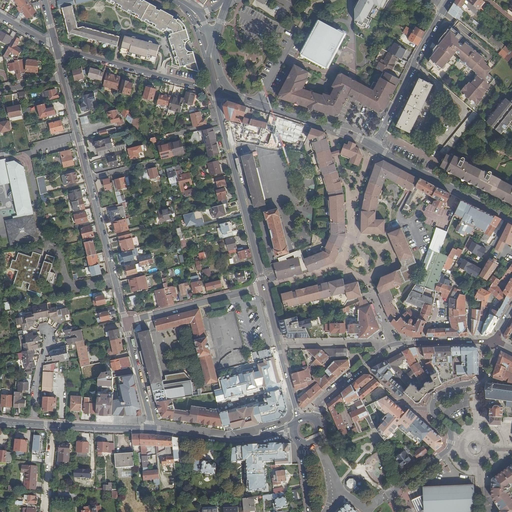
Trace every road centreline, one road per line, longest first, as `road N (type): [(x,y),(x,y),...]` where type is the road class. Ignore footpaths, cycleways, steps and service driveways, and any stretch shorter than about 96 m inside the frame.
road 1 (residential): [(125,321),(62,76)]
road 2 (residential): [(399,486),(449,446),(432,402),(480,377),(493,341)]
road 3 (tertiary): [(216,97),(264,285)]
road 4 (residential): [(55,47),(214,90)]
road 5 (residential): [(373,147),(443,7)]
road 6 (secondary): [(511,218),(373,147)]
road 7 (secondary): [(150,428),(0,420)]
road 8 (secondary): [(373,147),(237,97)]
road 9 (secondary): [(292,430),(220,440),(150,428)]
road 10 (residential): [(264,285),(125,321)]
